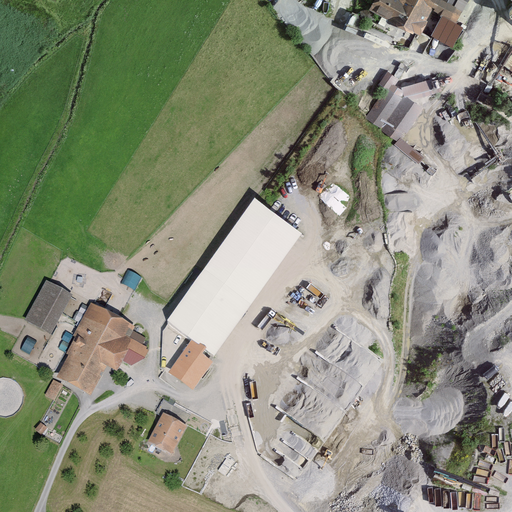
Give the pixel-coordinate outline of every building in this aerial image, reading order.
[(385,26),(390,16),(413,28),(428,0),(377,0),(374,7),(384,12),(378,23),(385,26)] [(463,0),(437,0),(434,6),(443,15),(455,21),(465,1),(463,0)] [(361,11),(362,19),(375,18),(374,10),(361,11)] [(344,28),(388,48),(393,38),(363,23),(358,13),(352,11),(344,28)] [(443,15),(434,33),(445,39),(455,21),(443,15)] [(399,139),(418,109),(386,89),(367,118),(399,139)] [(404,148),(412,156),(418,150),(410,142),(404,148)] [(167,325),(208,354),(295,232),(255,203),(167,325)] [(137,289),(140,276),(128,273),(125,286),(137,289)] [(28,321),(46,331),(66,295),(48,285),(28,321)] [(121,359),(126,352),(133,356),(138,347),(117,335),(122,325),(91,309),(76,337),(78,339),(70,354),(72,355),(62,375),(87,390),(103,361),(113,367),(118,358),(121,359)] [(54,382),(46,396),(54,400),(62,386),(54,382)] [(146,401),(134,391),(124,403),(136,413),(146,401)] [(151,441),(171,452),(191,415),(165,401),(158,414),(164,418),(151,441)] [(41,434),(46,429),(41,425),(36,430),(41,434)]
